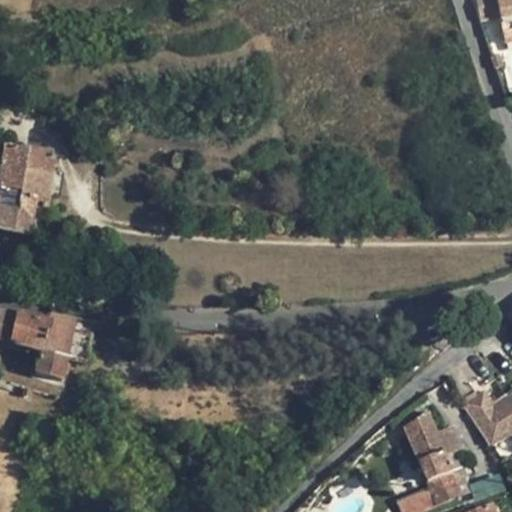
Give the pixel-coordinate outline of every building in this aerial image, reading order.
[(511,0),(475,0),(479,21),(499,17),(502,34),(511,31),(511,0)] [(511,31),(502,34),(504,44),(511,42),(511,31)] [(499,55),(490,57),(498,86),(507,83),(499,55)] [(50,154),(5,148),(4,150),(0,175),(0,230),(42,239),(49,196),(52,172),(54,161),(50,154)] [(63,174),(52,172),(49,196),(60,198),(63,174)] [(73,320),(49,317),(48,324),(17,316),(0,317),(0,340),(41,353),(36,374),(61,381),(65,360),(73,320)] [(73,320),(65,360),(88,365),(96,322),(73,320)] [(501,398),(486,375),(460,391),(474,415),(501,398)] [(468,479),(457,451),(460,451),(450,427),(435,434),(428,415),(406,430),(430,487),(396,500),(400,511),(421,511),(461,495),(457,483),(464,480),(468,479)] [(469,492),(464,480),(457,483),(461,495),(469,492)]
